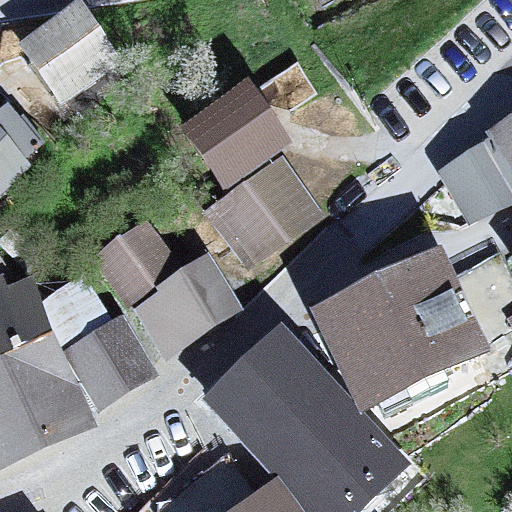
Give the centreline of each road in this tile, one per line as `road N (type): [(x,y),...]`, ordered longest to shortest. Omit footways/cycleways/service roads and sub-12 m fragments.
road 1 (residential): [(319,288),(141,436),(75,470)]
road 2 (tertiary): [(511,95),(376,211),(319,288)]
road 3 (residential): [(511,226),(346,298),(319,288)]
